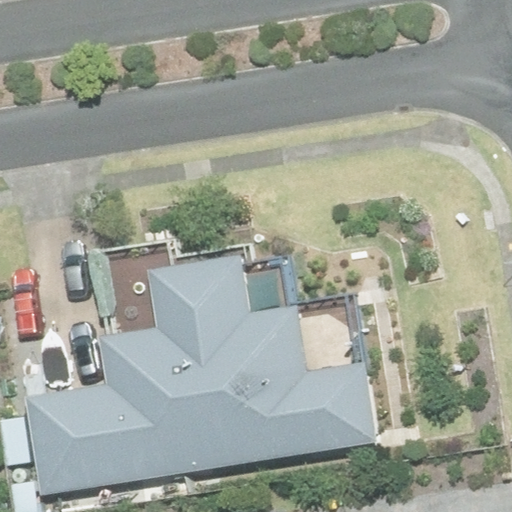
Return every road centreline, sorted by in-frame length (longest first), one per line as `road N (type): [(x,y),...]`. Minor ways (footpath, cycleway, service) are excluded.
road 1 (residential): [(0,87),(511,11)]
road 2 (residential): [(511,69),(0,136)]
